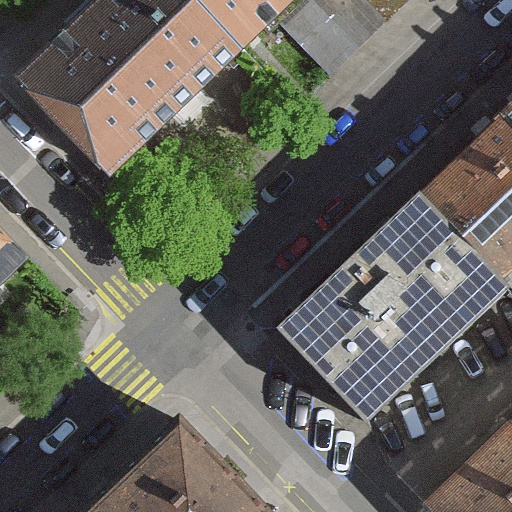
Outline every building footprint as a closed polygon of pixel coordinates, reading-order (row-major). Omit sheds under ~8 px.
[(195,0),(96,0),(19,75),(105,165),(235,41),(195,0)] [(195,0),(235,41),(277,0),(195,0)] [(300,0),(278,22),(329,74),(405,0),(300,0)] [(511,107),(497,122),(511,137),(511,107)] [(511,137),(497,122),(416,201),(503,291),(511,281),(511,137)] [(416,201),(277,335),(365,424),(503,291),(416,201)] [(0,298),(31,269),(0,236),(0,298)] [(61,511),(266,511),(168,410),(61,511)] [(511,511),(511,422),(424,504),(431,511),(511,511)]
